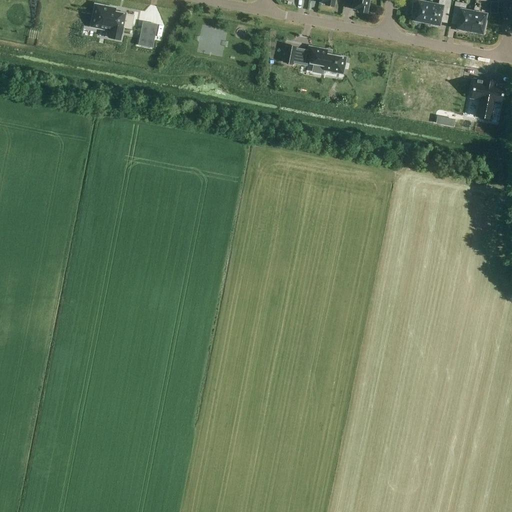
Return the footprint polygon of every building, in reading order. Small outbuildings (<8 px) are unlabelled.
[(366,12),(368,0),(354,0),(353,9),(359,10),(358,11),(366,12)] [(413,21),(426,23),(430,4),(423,3),(422,0),(411,0),(412,19),(413,19),(413,21)] [(430,4),(426,23),(431,24),(430,26),(437,27),(437,25),(439,25),(441,12),(447,13),(450,1),(446,0),(438,0),(438,6),(430,4)] [(465,31),(469,31),(473,12),(465,10),(466,4),(454,2),(452,15),(459,16),(456,29),(458,29),(458,31),(464,33),(465,31)] [(490,14),(497,15),(498,3),(491,3),(490,14)] [(95,4),(90,27),(110,31),(109,38),(120,40),(122,33),(123,27),(131,29),(133,16),(125,14),(114,12),(115,8),(95,4)] [(474,7),(473,12),(469,31),(482,34),(482,32),(485,32),(486,26),(484,25),(486,14),(478,13),(479,8),(474,7)] [(140,35),(138,45),(152,48),(154,38),(140,35)] [(287,46),(284,62),(292,64),(293,63),(296,48),(296,47),(287,46)] [(308,50),(306,62),(314,64),(324,66),(323,70),(342,74),(346,58),(330,55),(331,53),(326,52),(327,50),(309,47),(308,50)] [(500,104),(504,85),(493,83),(494,82),(484,80),(484,81),(474,79),(470,98),(479,100),(476,116),(490,119),(494,103),(500,104)]
